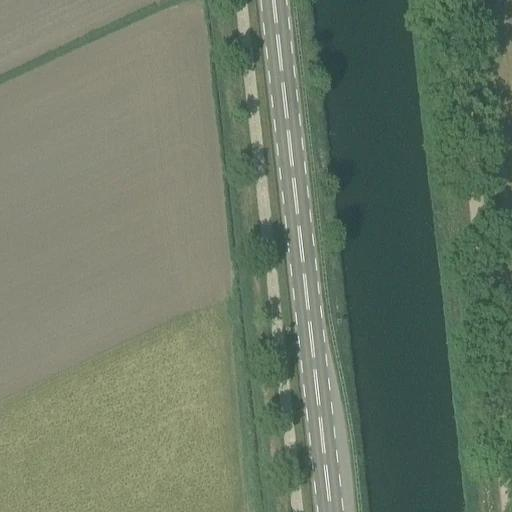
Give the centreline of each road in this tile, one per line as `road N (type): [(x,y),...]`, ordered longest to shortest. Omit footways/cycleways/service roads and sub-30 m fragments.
road 1 (track): [(503,511),(450,0)]
road 2 (primary): [(330,511),(279,0)]
